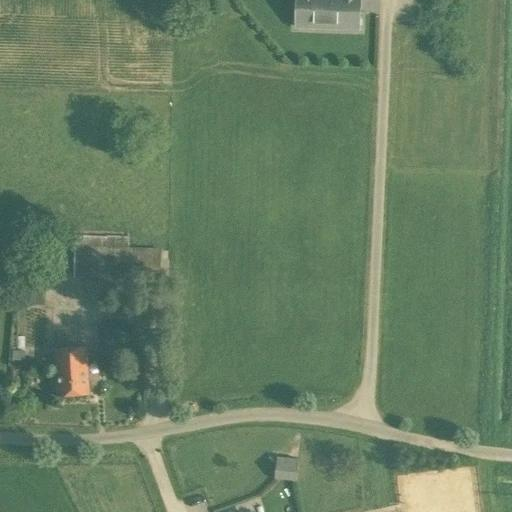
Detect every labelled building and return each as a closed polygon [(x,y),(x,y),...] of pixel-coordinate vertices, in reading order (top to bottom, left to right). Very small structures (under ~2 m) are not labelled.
[(297,0),(296,28),(359,30),(360,0),(297,0)] [(128,238),(75,236),(73,279),(160,283),(161,249),(128,248),(128,238)] [(24,337),(17,337),(17,352),(13,352),(13,362),(23,362),(24,352),(24,337)] [(89,395),(86,348),(55,350),(57,397),(89,395)] [(298,459),(277,457),(274,482),(296,484),(298,459)]
